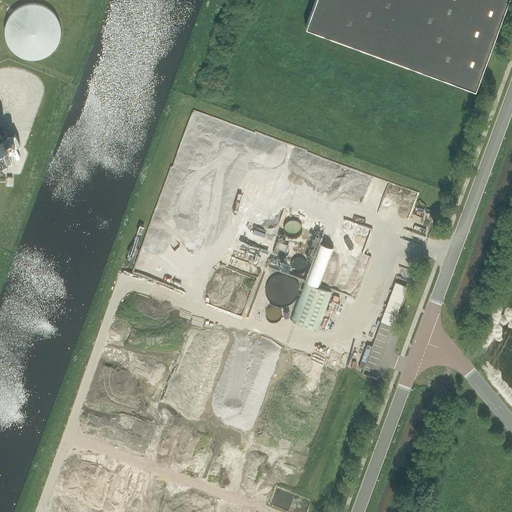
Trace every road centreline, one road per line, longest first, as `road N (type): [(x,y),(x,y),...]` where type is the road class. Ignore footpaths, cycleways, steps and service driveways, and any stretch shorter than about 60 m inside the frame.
road 1 (unclassified): [(419,346),(511,95)]
road 2 (unclassified): [(357,511),(419,346)]
road 3 (unclassified): [(511,424),(462,365),(419,346)]
